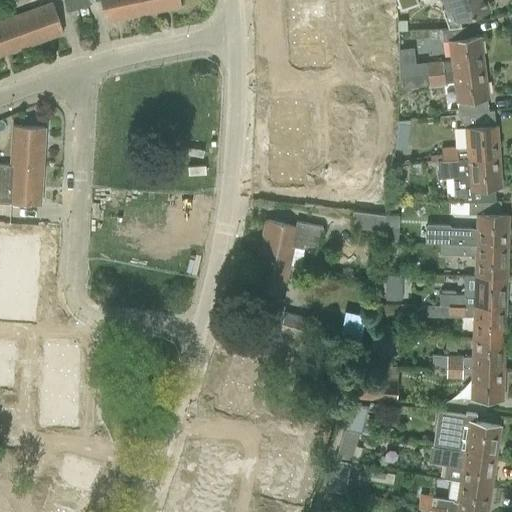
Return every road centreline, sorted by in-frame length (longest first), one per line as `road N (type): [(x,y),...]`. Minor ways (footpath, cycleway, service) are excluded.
road 1 (residential): [(203,338),(92,323),(80,312),(73,296),(84,74)]
road 2 (residential): [(203,338),(233,206),(237,38)]
road 3 (residential): [(141,511),(203,338)]
road 4 (residential): [(84,74),(237,38)]
